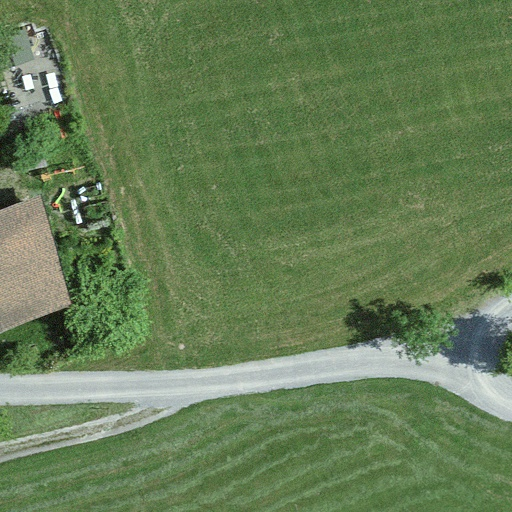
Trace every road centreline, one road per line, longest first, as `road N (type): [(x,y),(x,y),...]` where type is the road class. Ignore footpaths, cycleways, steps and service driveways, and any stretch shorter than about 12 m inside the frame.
road 1 (track): [(187,386),(454,350),(511,321)]
road 2 (track): [(0,463),(130,435),(187,386)]
road 3 (track): [(0,392),(48,398),(187,386)]
